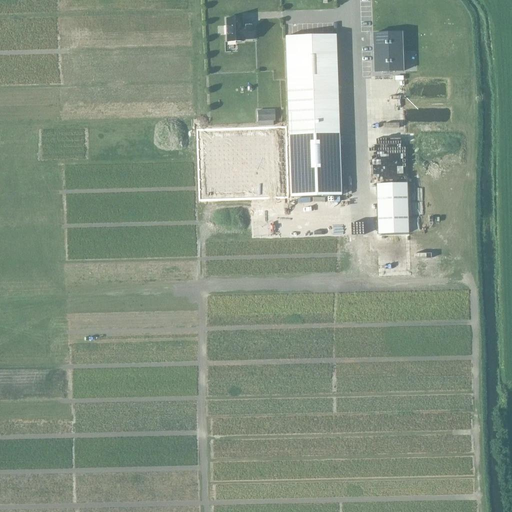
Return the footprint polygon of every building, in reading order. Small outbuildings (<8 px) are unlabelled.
[(226,19),(227,42),(243,42),(242,40),(253,40),(253,26),(242,26),(242,18),(226,19)] [(401,33),(372,34),(374,74),(402,73),(401,33)] [(335,35),(285,37),(290,197),(341,196),(339,146),(338,125),(335,35)] [(358,113),(358,104),(346,104),(346,114),(358,113)] [(269,111),(257,111),(257,126),(273,126),(272,121),(274,121),(273,114),(269,115),(269,111)] [(353,125),(338,125),(339,146),(343,146),(343,152),(350,151),(350,145),(353,145),(353,125)] [(285,129),(200,133),(202,201),(288,198),(285,129)] [(407,194),(377,195),(378,245),(408,244),(407,194)]
